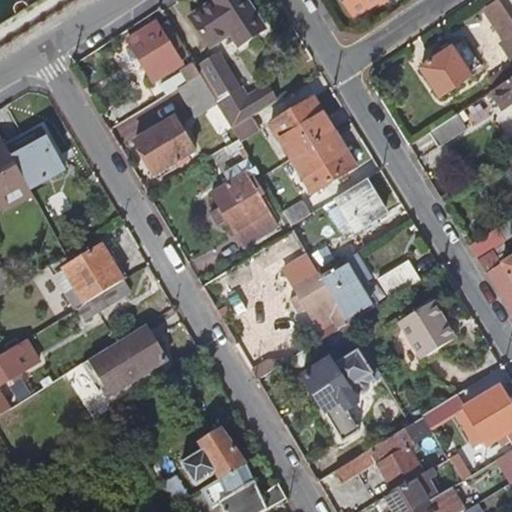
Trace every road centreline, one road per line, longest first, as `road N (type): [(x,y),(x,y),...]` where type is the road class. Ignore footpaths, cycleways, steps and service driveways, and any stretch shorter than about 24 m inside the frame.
road 1 (residential): [(39,48),(314,511)]
road 2 (residential): [(511,350),(340,68)]
road 3 (residential): [(340,68),(443,0)]
